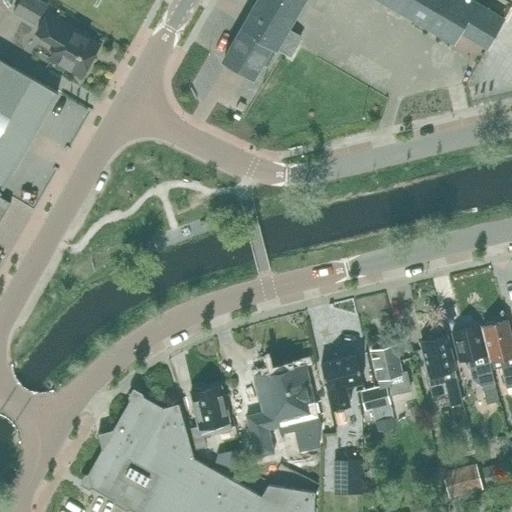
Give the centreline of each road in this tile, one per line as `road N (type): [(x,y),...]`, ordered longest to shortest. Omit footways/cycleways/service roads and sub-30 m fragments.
road 1 (unclassified): [(56,428),(89,380),(168,321),(511,230)]
road 2 (tertiary): [(0,324),(126,107)]
road 3 (unclassified): [(284,174),(511,127)]
road 4 (unclassified): [(284,174),(252,171),(126,107)]
road 5 (tertiary): [(126,107),(188,0)]
